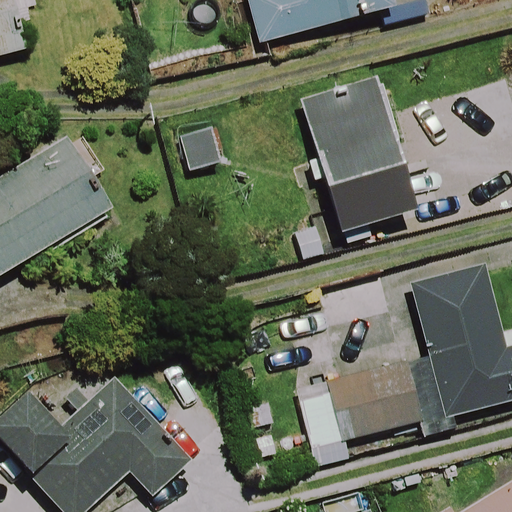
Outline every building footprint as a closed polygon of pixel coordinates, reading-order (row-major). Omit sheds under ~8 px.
[(0,0),(0,56),(27,50),(13,0),(0,0)] [(246,0),(258,43),(396,6),(394,0),(246,0)] [(418,210),(377,77),(300,101),(340,233),(418,210)] [(178,138),(188,172),(221,162),(211,128),(178,138)] [(0,277),(114,208),(69,136),(0,177),(0,277)] [(487,264),(410,283),(444,418),(511,401),(511,331),(504,333),(487,264)] [(408,360),(296,388),(311,450),(424,422),(408,360)] [(29,393),(0,419),(0,440),(31,475),(29,477),(61,511),(87,511),(130,473),(153,497),(193,461),(116,376),(59,427),(29,393)] [(511,511),(511,481),(460,511),(455,511),(451,506),(440,511),(511,511)]
